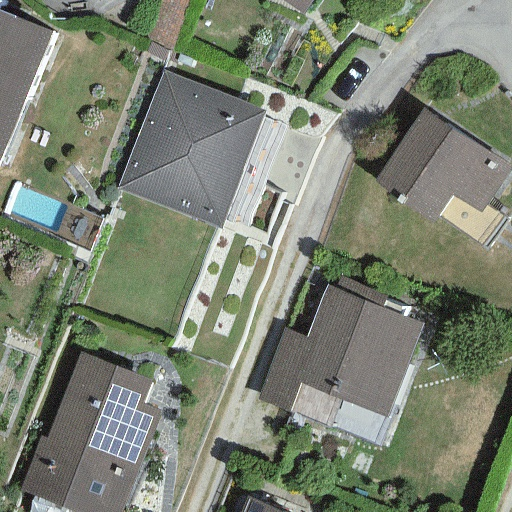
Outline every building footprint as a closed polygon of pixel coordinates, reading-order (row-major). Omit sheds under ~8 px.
[(280,0),(302,15),(312,0),(280,0)] [(0,158),(52,33),(0,11),(0,158)] [(220,228),(264,111),(160,71),(116,189),(220,228)] [(511,167),(511,166),(422,107),(372,181),(435,223),(452,197),(480,215),(511,167)] [(334,289),(381,308),(386,294),(340,276),(334,289)] [(334,289),(325,286),(305,338),(284,329),(256,401),(375,447),(423,324),(381,308),(334,289)] [(150,379),(80,352),(71,375),(64,372),(18,490),(73,511),(120,511),(160,411),(141,404),(150,379)] [(280,511),(246,498),(240,511),(280,511)]
